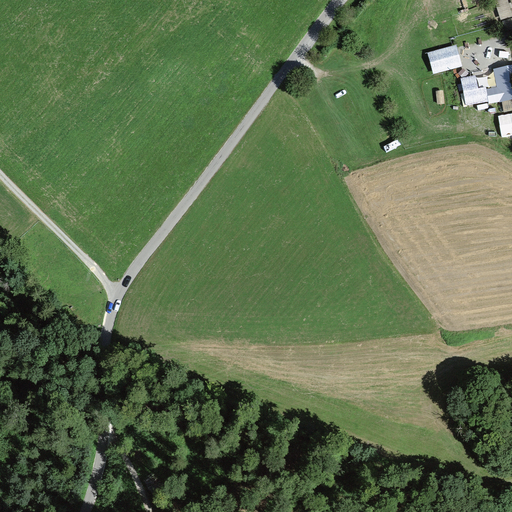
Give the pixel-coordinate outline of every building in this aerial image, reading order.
[(494,0),(502,22),(511,18),(511,8),(509,0),(494,0)] [(471,42),(442,49),(447,70),(476,64),(471,42)] [(488,88),(490,103),(511,100),(511,65),(496,67),(499,87),(488,88)] [(491,87),(499,85),(494,70),(486,72),(491,87)] [(511,121),(502,121),(502,143),(511,143),(511,121)]
